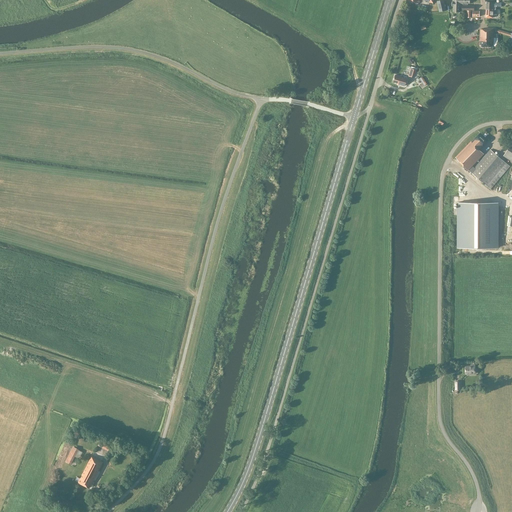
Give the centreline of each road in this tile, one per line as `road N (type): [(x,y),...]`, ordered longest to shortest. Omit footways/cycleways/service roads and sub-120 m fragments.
road 1 (unclassified): [(106,511),(139,479),(162,439),(222,203),(260,98)]
road 2 (unclassified): [(478,511),(475,481),(438,414),(440,194),(460,141),(482,125),(511,122)]
road 3 (unclassified): [(240,511),(267,449),(369,108)]
road 4 (primary): [(227,511),(252,458),(353,117)]
road 5 (unclassified): [(260,98),(135,50),(0,53)]
road 6 (primary): [(353,117),(389,0)]
